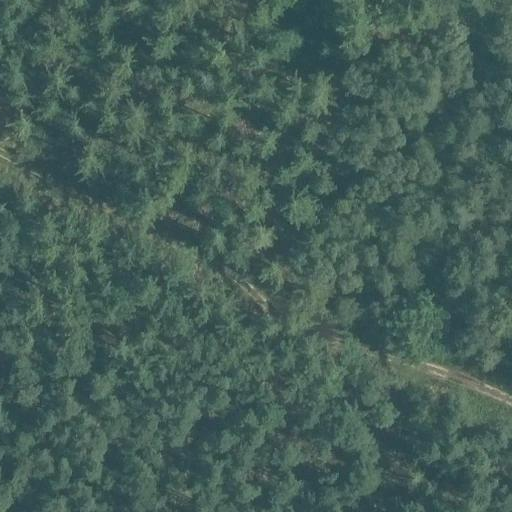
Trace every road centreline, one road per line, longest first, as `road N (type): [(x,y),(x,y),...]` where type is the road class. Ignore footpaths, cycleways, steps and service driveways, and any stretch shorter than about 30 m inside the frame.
road 1 (track): [(0,154),(511,406)]
road 2 (track): [(380,511),(410,361)]
